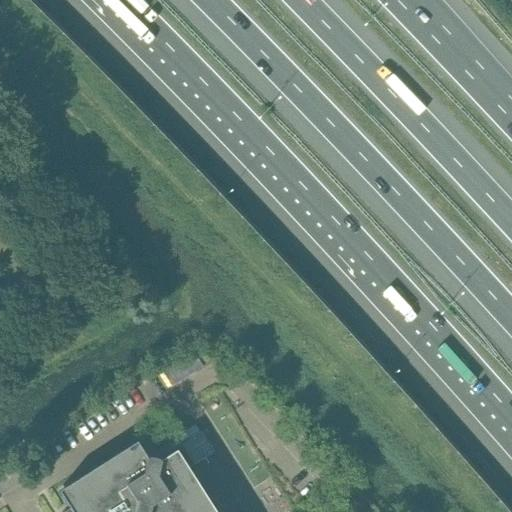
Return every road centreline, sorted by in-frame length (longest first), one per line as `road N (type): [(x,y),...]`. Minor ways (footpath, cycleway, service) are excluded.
road 1 (motorway): [(115,0),(511,423)]
road 2 (unclassified): [(25,511),(17,498),(219,372),(361,511)]
road 3 (motorway): [(207,0),(511,323)]
road 4 (motorway): [(511,222),(300,0)]
road 5 (motorway): [(511,110),(408,0)]
